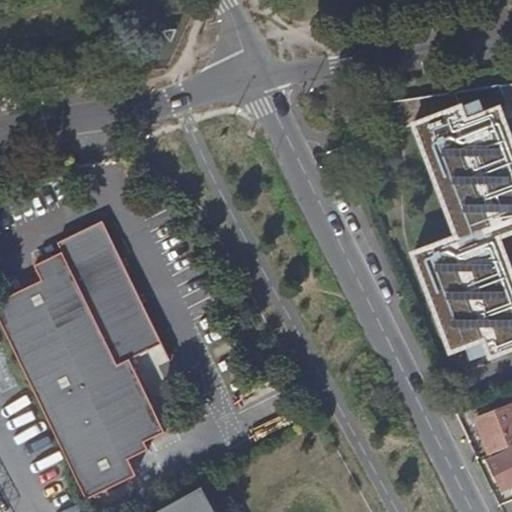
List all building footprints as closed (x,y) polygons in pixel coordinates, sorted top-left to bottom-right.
[(506,110),(511,107),(511,83),(494,86),(501,104),(503,103),(506,110)] [(451,93),(381,106),(390,131),(408,124),(451,236),(407,253),(445,353),(478,340),(485,358),(511,347),(511,288),(492,238),(511,230),(511,153),(494,107),(462,119),(457,106),(456,106),(451,93)] [(40,281),(0,302),(0,326),(87,501),(137,478),(129,463),(149,451),(145,444),(164,434),(138,378),(171,361),(100,222),(55,243),(60,252),(34,267),(40,281)] [(511,406),(475,421),(490,456),(511,447),(511,406)] [(511,451),(489,463),(502,491),(511,485),(511,451)] [(158,511),(215,511),(201,489),(158,511)]
